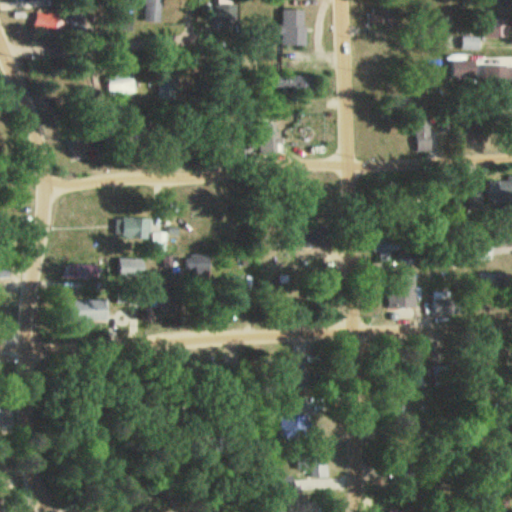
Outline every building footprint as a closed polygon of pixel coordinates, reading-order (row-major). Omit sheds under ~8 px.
[(159,0),(144,0),(144,22),(159,22),(159,0)] [(214,5),(214,30),(235,30),(235,5),(214,5)] [(279,47),(305,47),(305,11),(279,11),(279,47)] [(382,13),(365,13),(365,32),(382,32),(382,13)] [(508,35),(481,36),(481,17),(507,17),(508,35)] [(475,36),(474,47),(457,47),(458,35),(475,36)] [(469,58),(469,77),(447,77),(447,58),(469,58)] [(511,83),(500,83),(500,94),(479,94),(479,89),(475,89),(475,74),(479,74),(479,65),(511,64),(511,83)] [(107,95),(134,93),(133,76),(106,78),(107,95)] [(297,97),(318,97),(318,77),(275,77),(275,90),(297,90),(297,97)] [(426,152),(410,153),(409,115),(424,114),(426,152)] [(511,135),(504,136),(503,119),(511,119),(511,135)] [(480,138),(472,139),(472,141),(467,142),(466,139),(458,140),(456,122),(478,120),(480,138)] [(511,173),(503,173),(503,179),(482,179),(482,200),(511,200),(511,173)] [(145,230),(142,230),(142,236),(115,236),(115,233),(110,233),(110,217),(116,218),(116,216),(145,216),(145,230)] [(511,244),(493,244),(493,231),(490,231),(490,216),(511,216),(511,244)] [(299,224),(300,245),(326,244),(325,223),(299,224)] [(399,247),(386,248),(387,260),(377,260),(376,250),(371,250),(370,236),(373,235),(373,227),(384,226),(384,234),(399,233),(399,247)] [(487,239),(487,258),(469,258),(469,239),(487,239)] [(410,250),(410,262),(395,262),(395,250),(410,250)] [(90,262),(90,276),(56,277),(56,269),(62,269),(62,263),(90,262)] [(303,296),(327,295),(326,272),(302,273),(303,296)] [(413,305),(386,306),(384,273),(411,272),(413,305)] [(224,286),(209,286),(210,301),(239,300),(239,274),(224,274),(224,286)] [(480,275),(480,287),(503,287),(503,275),(480,275)] [(430,315),(453,315),(453,291),(430,291),(430,315)] [(100,297),(101,319),(83,320),(84,326),(72,326),(72,320),(59,320),(58,300),(100,297)] [(452,365),(433,365),(433,385),(452,385),(452,365)] [(279,412),(279,438),(308,438),(308,412),(279,412)] [(296,472),(325,472),(325,455),(296,455),(296,472)] [(0,497),(0,511),(12,511),(12,498),(0,497)]
